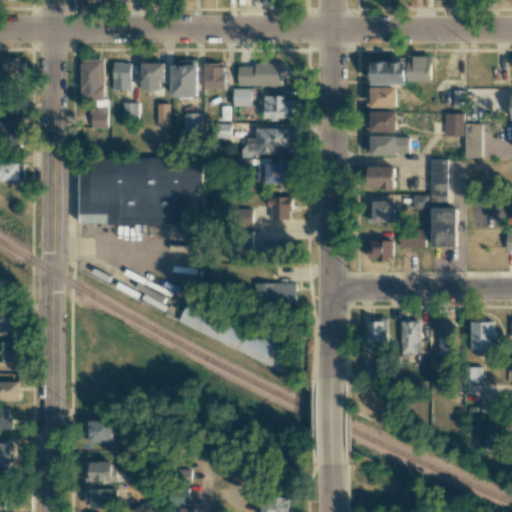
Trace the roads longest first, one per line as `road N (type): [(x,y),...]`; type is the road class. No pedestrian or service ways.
road 1 (residential): [(53,28),(51,511)]
road 2 (residential): [(330,29),(53,28)]
road 3 (tertiary): [(330,29),(331,288)]
road 4 (residential): [(511,29),(330,29)]
road 5 (tertiary): [(511,288),(331,288)]
